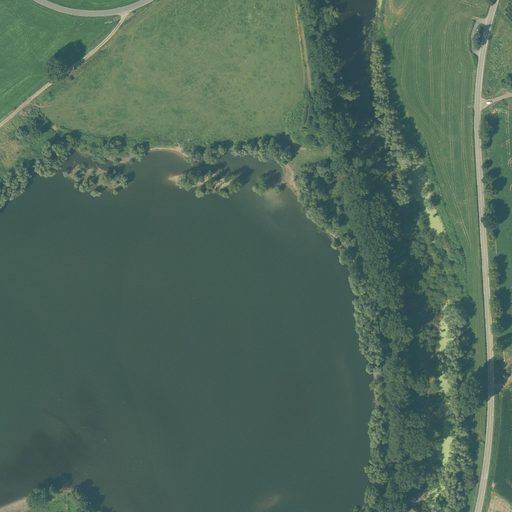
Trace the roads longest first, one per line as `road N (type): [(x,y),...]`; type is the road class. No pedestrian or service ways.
road 1 (unclassified): [(495,0),(477,105),(490,383),(477,511)]
road 2 (track): [(0,124),(94,50),(125,8)]
